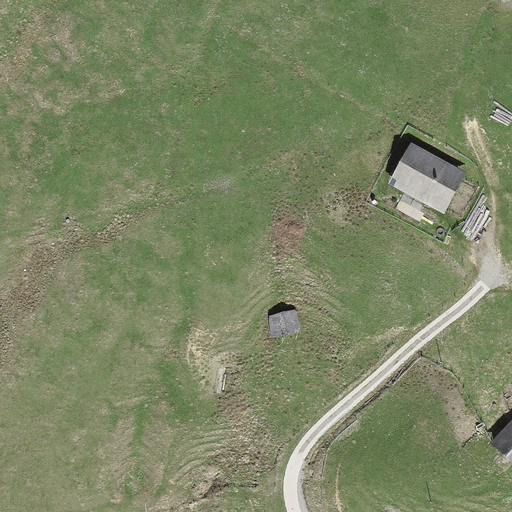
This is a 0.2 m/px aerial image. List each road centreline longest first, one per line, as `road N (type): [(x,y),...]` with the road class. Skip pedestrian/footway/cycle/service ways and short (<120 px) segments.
road 1 (track): [(474,131),(492,188),(481,285),(305,445),(291,478),(296,511)]
road 2 (track): [(474,131),(453,65),(379,0)]
